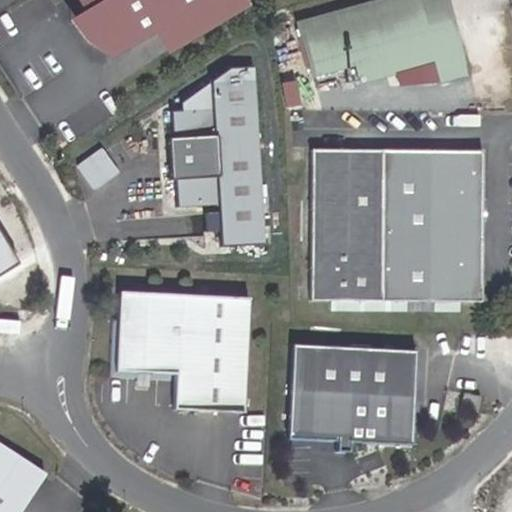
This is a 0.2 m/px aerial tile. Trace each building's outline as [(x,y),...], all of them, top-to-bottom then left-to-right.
[(241,0),(69,0),(80,18),(71,23),(70,32),(76,42),(85,46),(94,40),(105,59),(157,29),(170,51),(244,7),(241,0)] [(380,61),(385,78),(431,66),(437,79),(461,72),(443,21),(423,26),(415,0),(393,0),(298,29),(313,78),(356,68),(380,61)] [(437,0),(415,0),(423,26),(443,21),(437,0)] [(362,85),(385,78),(380,61),(356,68),(362,85)] [(264,245),(252,81),(209,84),(211,110),(169,113),(171,141),(167,141),(169,182),(174,181),(176,209),(217,206),(221,248),(264,245)] [(489,154),(321,149),(316,295),(336,295),(462,299),(484,300),(486,263),(489,154)] [(0,271),(12,264),(0,244),(0,271)] [(249,301),(124,294),(120,374),(175,377),(173,412),(243,415),(249,301)] [(462,299),(336,295),(335,305),(461,309),(462,299)] [(290,365),(287,440),(350,443),(411,446),(415,372),(290,365)] [(482,397),(464,393),(460,409),(478,413),(482,397)] [(0,511),(20,511),(47,474),(0,442),(0,511)] [(349,444),(336,443),(335,456),(348,457),(349,444)]
